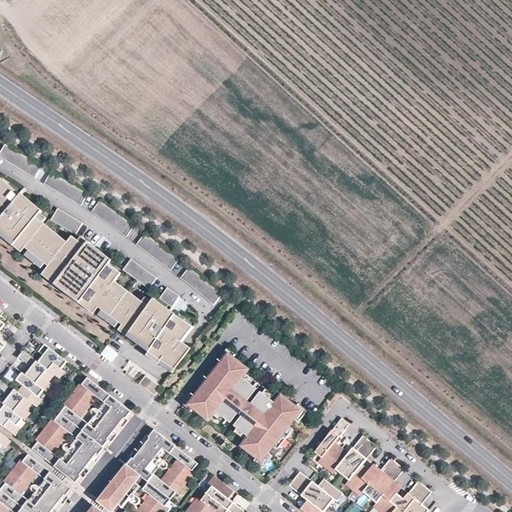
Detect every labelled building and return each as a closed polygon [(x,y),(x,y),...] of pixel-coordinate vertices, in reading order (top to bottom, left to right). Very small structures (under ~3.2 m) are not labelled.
[(41,171),(4,150),(0,157),(0,163),(34,183),(41,171)] [(80,210),(86,198),(49,177),(43,188),(80,210)] [(19,199),(0,182),(0,189),(16,202),(19,199)] [(179,343),(181,345),(189,335),(179,327),(172,323),(170,326),(163,321),(169,314),(156,305),(155,307),(152,311),(142,304),(114,285),(120,277),(108,268),(95,260),(90,267),(83,261),(89,255),(77,246),(73,251),(43,227),(33,220),(38,214),(26,205),(20,211),(13,206),(16,202),(0,189),(0,236),(1,235),(13,245),(10,248),(22,258),(26,253),(30,256),(38,262),(46,269),(49,272),(43,279),(56,289),(58,286),(62,281),(66,284),(65,286),(72,291),(79,297),(81,295),(85,298),(81,303),(79,306),(93,317),(98,310),(101,313),(110,319),(118,325),(122,328),(118,333),(131,342),(133,339),(151,351),(149,355),(164,365),(179,343)] [(20,211),(26,205),(19,199),(16,202),(13,206),(20,211)] [(124,242),(132,231),(98,205),(90,216),(124,242)] [(58,213),(51,225),(76,240),(82,228),(58,213)] [(47,222),(38,214),(33,220),(43,227),(47,222)] [(1,235),(0,236),(0,240),(10,248),(13,245),(1,235)] [(170,274),(178,263),(143,238),(135,249),(170,274)] [(95,260),(89,255),(83,261),(90,267),(95,260)] [(38,262),(30,256),(26,260),(34,267),(38,262)] [(98,256),(95,260),(108,268),(110,264),(98,256)] [(46,269),(38,262),(34,267),(42,273),(46,269)] [(121,275),(146,293),(154,283),(129,264),(121,275)] [(213,307),(222,296),(188,270),(180,281),(213,307)] [(62,281),(58,286),(70,294),(72,291),(65,286),(66,284),(62,281)] [(79,297),(72,291),(70,294),(81,303),(85,298),(81,295),(79,297)] [(159,302),(171,311),(179,300),(167,291),(159,302)] [(152,311),(155,307),(145,300),(142,304),(152,311)] [(110,319),(101,313),(98,318),(107,324),(110,319)] [(175,318),(169,314),(163,321),(170,326),(172,323),(175,318)] [(179,327),(181,323),(175,318),(172,323),(179,327)] [(118,325),(110,319),(107,324),(115,330),(118,325)] [(189,335),(193,330),(181,323),(179,327),(189,335)] [(133,339),(131,342),(149,355),(151,351),(133,339)] [(179,343),(164,365),(175,372),(190,351),(181,345),(179,343)] [(65,362),(43,345),(38,353),(44,358),(45,362),(42,366),(54,376),(60,369),(65,362)] [(108,361),(111,364),(118,355),(108,346),(101,355),(108,361)] [(220,361),(227,353),(231,357),(234,354),(225,348),(217,359),(220,361)] [(42,366),(22,351),(17,358),(27,365),(26,367),(34,372),(34,376),(30,381),(43,391),(49,384),(54,376),(42,366)] [(241,377),(244,374),(247,369),(231,357),(227,353),(220,361),(193,395),(187,404),(191,408),(207,420),(211,414),(214,411),(228,422),(236,413),(239,416),(232,425),(235,428),(246,437),(244,440),(240,445),(255,458),(260,461),(266,453),(293,419),(300,410),(295,407),(279,394),(276,399),(273,402),(264,395),(267,392),(262,387),(255,396),(252,393),(258,385),(253,381),(250,384),(241,377)] [(149,355),(147,358),(162,367),(164,365),(149,355)] [(63,371),(60,369),(54,376),(57,378),(63,371)] [(15,381),(22,386),(23,391),(20,395),(32,405),(38,398),(43,391),(30,381),(21,374),(15,381)] [(250,384),(253,381),(244,374),(241,377),(250,384)] [(86,378),(81,385),(81,386),(83,387),(75,397),(84,404),(90,397),(94,400),(96,398),(103,403),(109,396),(86,378)] [(145,378),(138,386),(154,399),(161,389),(145,378)] [(17,393),(0,379),(0,390),(5,394),(4,395),(8,398),(11,401),(12,405),(9,408),(20,416),(22,418),(28,411),(32,405),(20,395),(17,393)] [(79,383),(71,394),(75,397),(83,387),(81,386),(81,385),(79,383)] [(52,386),(49,384),(43,391),(46,393),(52,386)] [(276,399),(267,392),(264,395),(273,402),(276,399)] [(189,411),(191,408),(187,404),(193,395),(190,393),(181,404),(189,411)] [(67,407),(75,397),(71,394),(70,394),(62,405),(65,407),(65,406),(67,407)] [(164,406),(167,408),(176,396),(173,394),(164,406)] [(128,411),(109,396),(103,403),(104,404),(100,409),(119,424),(128,411)] [(59,413),(82,431),(87,423),(80,418),(88,408),(84,404),(75,397),(67,407),(65,406),(65,407),(59,413)] [(41,400),(38,398),(32,405),(35,407),(41,400)] [(4,404),(1,401),(0,402),(0,412),(1,414),(2,418),(0,421),(0,423),(11,433),(17,425),(23,418),(22,418),(20,416),(5,405),(4,404)] [(295,407),(300,410),(293,419),(296,421),(305,410),(297,404),(295,407)] [(119,424),(100,409),(92,420),(110,434),(119,424)] [(28,411),(22,418),(23,418),(25,420),(30,413),(28,411)] [(214,411),(211,414),(222,423),(225,420),(214,411)] [(59,413),(54,420),(53,421),(55,422),(47,432),(61,443),(69,432),(76,438),(82,431),(59,413)] [(52,419),(43,429),(47,432),(55,422),(53,421),(54,420),(52,419)] [(424,511),(419,508),(421,505),(420,505),(430,492),(418,483),(409,495),(407,494),(402,500),(399,501),(394,497),(389,493),(389,489),(394,483),(393,482),(403,470),(391,460),(381,472),(380,471),(375,478),(371,478),(366,474),(361,470),(361,467),(366,460),(365,459),(375,447),(363,437),(353,449),(352,449),(347,455),(344,455),(339,452),(334,448),(334,444),(339,438),(338,437),(348,425),(341,419),(331,431),(313,453),(320,459),(326,464),(328,465),(335,471),(348,481),(355,488),(362,494),(375,504),(383,510),(384,511),(424,511)] [(82,431),(101,446),(110,434),(92,420),(88,424),(87,423),(82,431)] [(20,428),(17,425),(11,433),(14,435),(20,428)] [(246,437),(235,428),(232,431),(244,440),(246,437)] [(39,443),(47,432),(43,429),(35,440),(37,442),(38,441),(39,443)] [(101,446),(82,431),(76,438),(77,439),(73,443),(92,458),(101,446)] [(61,443),(47,432),(39,443),(38,441),(37,442),(32,448),(54,466),(60,459),(53,453),(61,443)] [(169,455),(175,447),(155,432),(145,445),(164,459),(168,454),(169,455)] [(218,437),(213,443),(221,449),(226,443),(218,437)] [(5,448),(10,441),(6,438),(1,445),(5,448)] [(92,458),(73,443),(65,454),(84,468),(92,458)] [(156,470),(164,459),(145,445),(137,455),(156,470)] [(197,465),(175,447),(169,455),(176,461),(174,463),(178,466),(172,474),(181,481),(190,471),(191,472),(192,472),(197,465)] [(266,453),(260,461),(255,458),(253,460),(261,467),(269,456),(266,453)] [(15,474),(29,484),(37,473),(44,479),(50,472),(28,454),(22,461),(22,462),(23,463),(15,474)] [(54,466),(74,481),(84,468),(65,454),(61,459),(60,459),(54,466)] [(137,455),(127,468),(147,483),(152,476),(151,475),(156,470),(137,455)] [(20,459),(11,470),(15,474),(23,463),(22,462),(22,461),(20,459)] [(326,464),(320,459),(317,463),(325,469),(328,465),(326,464)] [(335,471),(328,465),(325,469),(332,475),(335,471)] [(141,491),(147,483),(127,468),(100,502),(112,511),(124,511),(126,510),(122,507),(115,501),(130,482),(137,488),(141,491)] [(7,484),(15,474),(11,470),(3,482),(5,483),(7,484)] [(169,501),(174,494),(175,493),(173,492),(181,481),(172,474),(168,471),(159,482),(152,476),(147,483),(169,501)] [(181,481),(185,485),(194,474),(192,472),(191,472),(190,471),(181,481)] [(70,487),(50,472),(44,479),(45,480),(41,485),(60,500),(70,487)] [(291,478),(326,505),(331,498),(337,491),(323,480),(319,485),(316,486),(315,485),(309,481),(308,482),(296,472),(291,478)] [(0,489),(0,490),(22,508),(27,500),(20,495),(29,484),(15,474),(7,484),(5,483),(0,489)] [(211,488),(217,480),(213,477),(207,484),(211,488)] [(319,511),(326,505),(291,478),(286,484),(298,494),(298,495),(304,500),(304,503),(299,510),(301,511),(316,511),(318,510),(319,511)] [(226,494),(229,490),(217,480),(211,488),(206,494),(228,511),(240,511),(232,505),(233,504),(228,500),(227,499),(226,494)] [(185,485),(181,481),(173,492),(175,493),(174,494),(177,496),(185,485)] [(355,488),(348,481),(345,485),(352,491),(355,488)] [(137,488),(130,482),(115,501),(122,507),(126,502),(130,505),(132,503),(134,505),(138,500),(135,498),(137,496),(133,493),(137,488)] [(140,506),(148,511),(157,511),(162,507),(163,508),(164,508),(169,501),(147,483),(141,491),(148,496),(140,506)] [(60,500),(41,485),(33,495),(52,510),(60,500)] [(355,488),(352,491),(359,497),(362,494),(355,488)] [(0,490),(0,511),(6,511),(9,509),(12,511),(18,511),(22,508),(0,490)] [(340,493),(337,491),(331,498),(334,501),(340,493)] [(228,511),(206,494),(200,501),(195,508),(199,511),(228,511)] [(22,508),(27,511),(50,511),(52,510),(33,495),(28,501),(27,500),(22,508)] [(195,508),(200,501),(196,498),(191,505),(195,508)]
